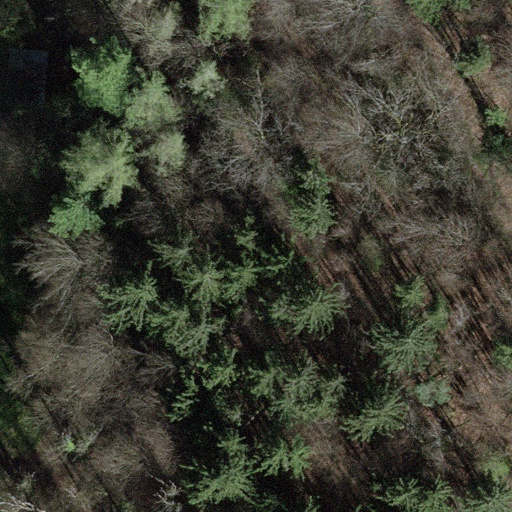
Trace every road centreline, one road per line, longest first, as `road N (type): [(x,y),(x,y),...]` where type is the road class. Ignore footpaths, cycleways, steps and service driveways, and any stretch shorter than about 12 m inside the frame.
road 1 (track): [(65,245),(93,0)]
road 2 (track): [(404,0),(511,199)]
